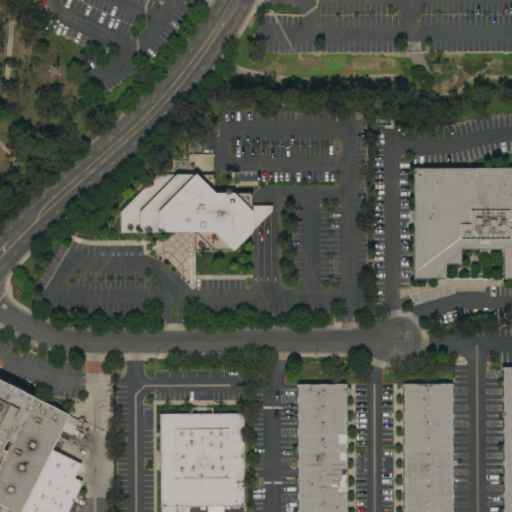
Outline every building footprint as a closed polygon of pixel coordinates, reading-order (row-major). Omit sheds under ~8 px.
[(511,167),(511,278),(504,278),(504,248),(460,248),(460,264),(444,264),(445,278),(413,278),(413,168),(511,167)] [(157,174),(214,174),(214,192),(251,192),(251,205),(272,205),(272,210),(233,250),(195,249),(195,232),(121,231),(121,211),(157,174)] [(511,511),(502,511),(502,366),(511,365),(511,511)] [(0,511),(0,379),(79,419),(76,426),(83,429),(78,438),(61,429),(19,511),(15,511),(9,509),(7,511),(0,511)] [(296,511),(296,384),(346,383),(346,511),(296,511)] [(452,511),(402,511),(402,383),(452,383),(452,511)] [(243,413),(244,505),(205,506),(205,509),(200,509),(200,506),(189,506),(189,511),(161,511),(161,506),(160,506),(160,413),(243,413)]
